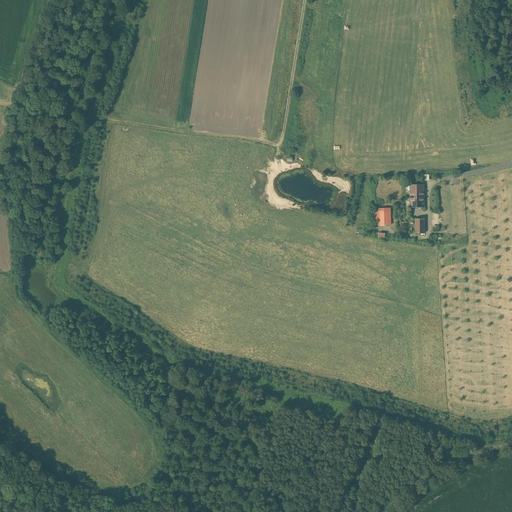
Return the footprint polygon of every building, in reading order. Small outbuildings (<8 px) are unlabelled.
[(424,184),(410,185),(410,194),(424,193),(424,184)] [(424,193),(410,194),(410,201),(410,207),(425,207),(424,193)] [(389,209),(376,209),(376,226),(390,225),(389,209)] [(439,213),(431,213),(432,226),(439,225),(439,213)] [(425,219),(415,219),(415,233),(425,233),(425,219)]
